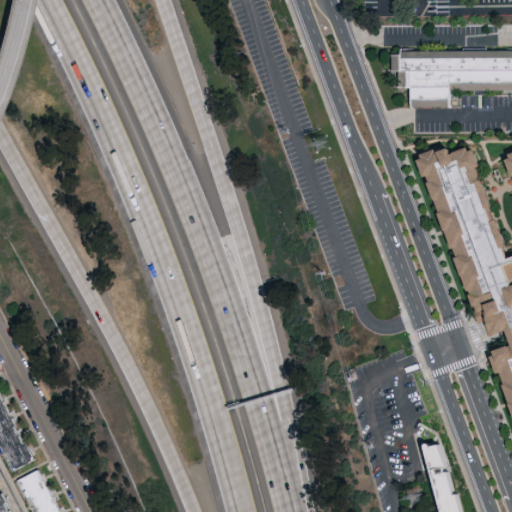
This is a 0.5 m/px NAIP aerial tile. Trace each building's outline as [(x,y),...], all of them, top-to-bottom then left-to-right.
[(452,110),(452,113),(426,112),(413,112),(413,111),(413,93),(399,93),(400,55),(426,55),(486,54),(511,54),(511,96),(487,96),(453,96),(452,110)] [(401,153),(428,145),(431,152),(451,144),(490,257),(511,249),(511,204),(495,151),(511,145),(511,278),(506,281),(511,297),(511,448),(477,348),(401,153)] [(0,390),(0,430),(18,470),(39,460),(6,388),(0,390)] [(462,511),(458,495),(455,496),(448,472),(446,473),(444,468),(447,467),(439,445),(430,447),(430,445),(429,444),(427,444),(425,446),(443,511),(462,511)] [(67,511),(48,467),(24,478),(32,497),(37,495),(44,511),(67,511)]
